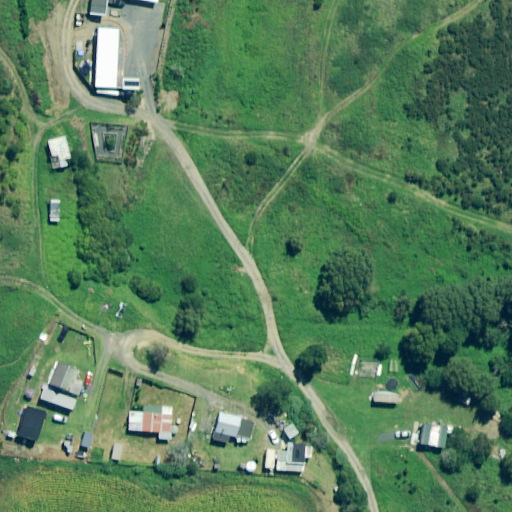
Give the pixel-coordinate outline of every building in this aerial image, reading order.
[(92,86),(87,70),(79,72),(83,88),(92,86)] [(83,98),(80,90),(64,95),(67,103),(83,98)] [(69,165),(63,137),(46,141),(53,169),(69,165)] [(58,200),(50,200),(50,222),(58,222),(58,200)] [(75,371),(55,363),(47,384),(76,396),(81,383),(72,379),(75,371)] [(397,393),(370,391),(369,404),(397,406),(397,393)] [(170,408),(159,407),(159,414),(128,412),(126,430),(142,431),(141,442),(173,444),(174,416),(169,416),(170,408)] [(42,413),(23,408),(15,437),(33,442),(42,413)] [(249,419),(212,413),(208,432),(214,433),(213,440),(231,444),(232,436),(246,439),(249,419)] [(126,427),(116,425),(114,440),(124,441),(126,427)] [(446,428),(419,425),(417,445),(445,448),(446,428)] [(220,448),(188,445),(186,465),(218,468),(220,448)] [(282,457),(282,447),(269,447),(269,456),(282,457)]
